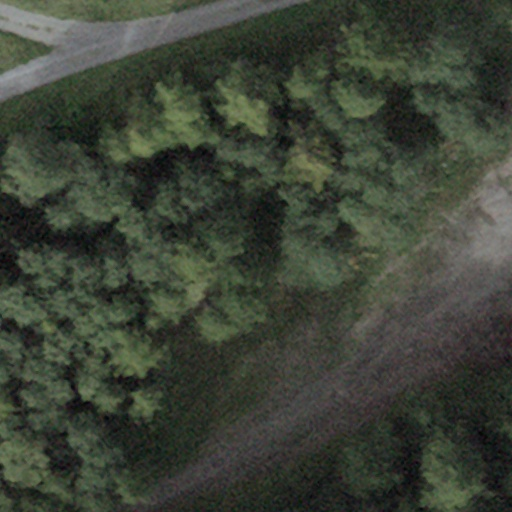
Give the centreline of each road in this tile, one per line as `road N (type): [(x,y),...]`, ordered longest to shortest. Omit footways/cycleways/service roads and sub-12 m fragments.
road 1 (track): [(268,0),(0,86)]
road 2 (track): [(180,28),(48,27),(0,11)]
